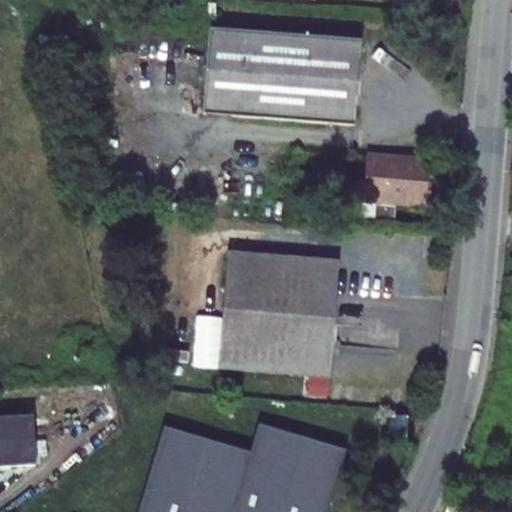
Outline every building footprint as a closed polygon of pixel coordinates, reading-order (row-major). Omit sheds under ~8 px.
[(214,109),(346,118),(352,33),(220,24),(214,109)] [(413,149),(379,147),(375,195),(441,200),(444,157),(413,154),(413,149)] [(337,264),(226,254),(217,370),(328,379),(337,264)] [(404,416),(386,415),(385,436),(403,437),(404,416)] [(32,416),(0,418),(0,469),(35,467),(32,416)] [(330,511),(349,452),(259,426),(251,453),(164,428),(139,511),(330,511)]
